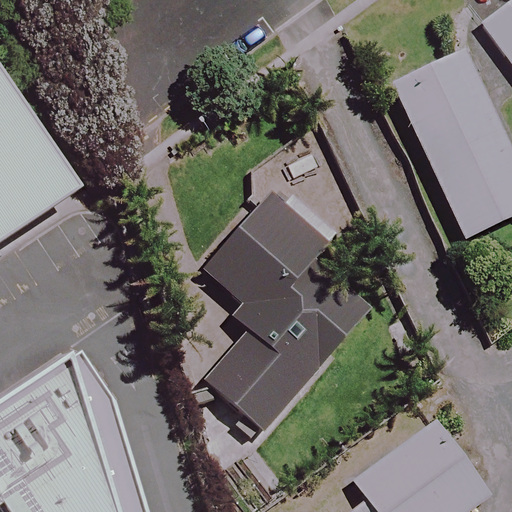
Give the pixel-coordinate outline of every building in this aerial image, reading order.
[(511,6),(482,28),(511,70),(511,6)] [(511,222),(511,160),(463,58),(392,92),(465,245),(511,222)] [(0,134),(0,243),(53,209),(0,134)] [(370,314),(314,264),(338,236),(295,199),(282,213),(270,203),(205,277),(242,310),(233,320),(251,336),(206,387),(262,437),(370,314)] [(131,511),(104,422),(79,384),(0,435),(0,511),(131,511)] [(475,511),(489,502),(432,424),(352,484),(367,504),(356,511),(475,511)]
